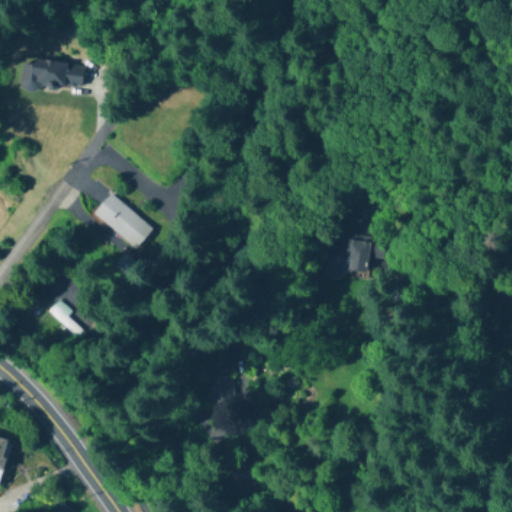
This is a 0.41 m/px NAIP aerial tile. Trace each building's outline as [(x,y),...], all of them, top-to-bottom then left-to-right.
[(84,64),(32,61),(31,64),(23,63),(22,84),(83,87),(84,64)] [(153,229),(109,194),(92,214),(136,250),(153,229)] [(360,274),(365,242),(342,238),(341,248),(324,245),(320,267),(360,274)] [(67,317),(72,312),(58,300),(47,312),(79,341),(86,333),(67,317)] [(205,367),(216,434),(238,431),(227,363),(205,367)] [(0,477),(10,442),(0,439),(0,477)]
